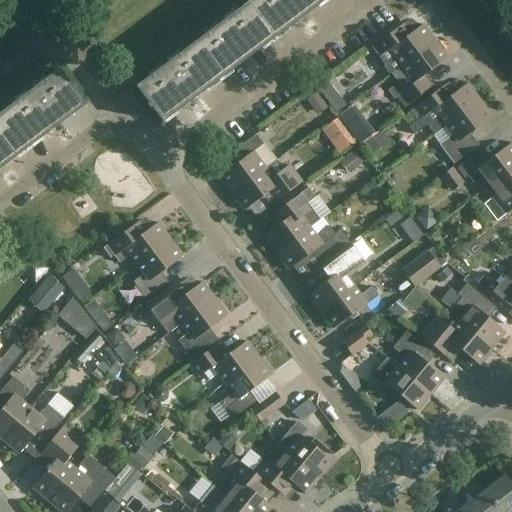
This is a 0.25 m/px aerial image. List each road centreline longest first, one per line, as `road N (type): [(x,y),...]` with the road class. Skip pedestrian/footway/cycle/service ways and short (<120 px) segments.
road 1 (residential): [(393,474),(162,157)]
road 2 (residential): [(162,157),(374,0)]
road 3 (residential): [(0,201),(80,137),(119,131),(162,157)]
road 4 (unclassified): [(393,474),(507,392)]
road 5 (residential): [(428,0),(511,105)]
